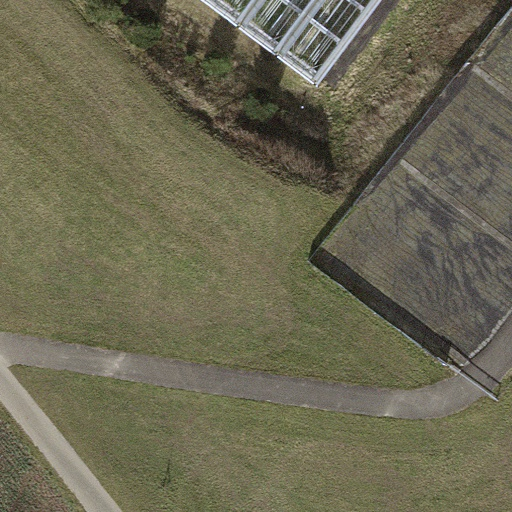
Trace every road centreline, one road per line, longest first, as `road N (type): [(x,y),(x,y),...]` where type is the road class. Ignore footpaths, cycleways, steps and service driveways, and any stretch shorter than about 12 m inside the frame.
road 1 (track): [(0,349),(419,404),(471,386),(511,339)]
road 2 (track): [(104,511),(0,379)]
